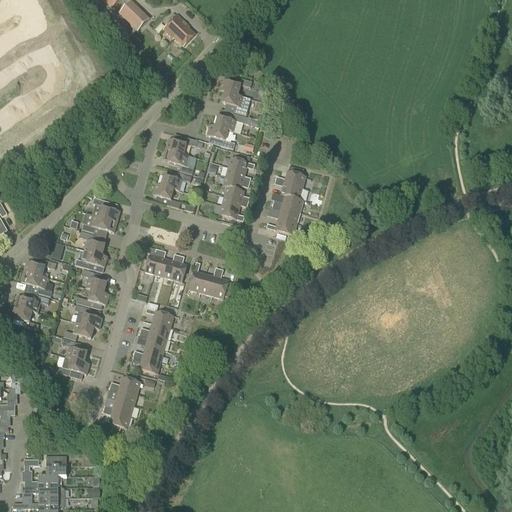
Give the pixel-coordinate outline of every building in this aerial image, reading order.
[(101,0),(112,11),(122,0),(101,0)] [(149,21),(130,3),(118,16),(137,34),(149,21)] [(183,49),(194,38),(185,29),(186,27),(177,18),(164,32),(173,41),(174,39),(183,49)] [(134,52),(141,44),(136,39),(128,46),(134,52)] [(237,98),(237,97),(240,87),(250,90),(252,84),(239,80),(238,86),(222,82),(219,93),(224,94),(237,98)] [(264,98),(266,91),(260,90),(258,97),(264,98)] [(250,101),(237,97),(237,98),(224,94),(221,105),(235,109),(233,115),(245,118),(247,112),(250,101)] [(228,133),(233,134),(236,124),(249,127),(251,121),(233,116),(231,122),(218,118),(215,129),(228,133)] [(258,130),(260,124),(252,122),(250,128),(258,130)] [(215,129),(209,127),(206,138),(222,143),(220,148),(233,152),(234,145),(225,143),(228,133),(233,135),(233,134),(228,133),(215,129)] [(165,152),(189,159),(189,158),(184,157),(186,147),(196,150),(197,143),(185,140),(183,146),(168,141),(165,152)] [(252,155),(254,148),(245,145),(243,153),(252,155)] [(186,169),(189,159),(165,152),(162,163),(181,168),(179,174),(191,177),(193,171),(186,169)] [(225,179),(249,186),(251,181),(244,179),(247,170),(253,172),(255,167),(230,160),(225,179)] [(211,167),(209,174),(215,175),(217,169),(211,167)] [(282,193),(300,198),(306,179),(287,174),(285,182),(276,179),(274,187),(283,189),(282,193)] [(156,186),(179,194),(182,183),(189,185),(191,179),(179,175),(177,181),(163,177),(161,187),(156,186)] [(248,191),(249,186),(225,179),(222,189),(226,190),(224,199),(248,205),(249,200),(243,199),(244,194),(240,193),(241,189),(248,191)] [(179,194),(156,186),(152,197),(168,202),(167,208),(179,211),(180,205),(171,202),(173,192),(179,194)] [(299,202),(300,198),(282,193),(280,197),(284,198),(282,206),(273,203),(271,211),(280,214),(299,219),(303,203),(299,202)] [(247,210),(248,205),(224,199),(218,217),(243,224),(244,219),(238,217),(240,209),(247,210)] [(112,223),(117,225),(120,214),(105,209),(106,204),(94,200),(92,206),(94,207),(92,217),(99,219),(112,223)] [(193,215),(194,209),(186,207),(184,213),(193,215)] [(293,238),(299,219),(280,214),(276,229),(267,227),(266,231),(293,238)] [(99,219),(92,217),(86,215),(83,226),(81,232),(93,236),(95,230),(114,235),(117,225),(112,223),(99,219)] [(76,232),(78,225),(71,223),(71,226),(66,224),(66,227),(70,229),(70,230),(76,232)] [(155,240),(158,229),(153,227),(150,239),(155,240)] [(102,258),(102,257),(105,247),(92,243),(93,237),(81,234),(79,240),(86,242),(83,253),(89,255),(89,254),(102,258)] [(144,274),(154,277),(160,253),(155,251),(154,258),(149,257),(144,274)] [(154,277),(163,280),(168,262),(164,261),(165,254),(160,253),(154,277)] [(107,259),(102,257),(102,258),(89,254),(89,255),(86,264),(76,262),(74,268),(87,271),(88,266),(104,270),(107,259)] [(168,262),(163,280),(172,282),(179,258),(174,257),(172,263),(168,262)] [(184,267),(182,266),(184,259),(179,258),(172,282),(182,285),(187,268),(184,267)] [(24,275),(47,281),(42,279),(45,269),(55,271),(56,266),(44,262),(42,268),(27,264),(24,275)] [(200,295),(205,276),(198,274),(200,266),(196,265),(188,292),(200,295)] [(205,276),(200,295),(211,299),(219,272),(215,270),(213,279),(205,276)] [(104,296),(104,295),(107,285),(93,281),(95,275),(82,272),(81,278),(88,280),(85,291),(90,293),(91,292),(104,296)] [(223,302),(224,299),(230,301),(232,293),(226,291),(228,284),(229,283),(221,281),(223,273),(219,272),(211,299),(223,302)] [(44,292),(47,281),(24,275),(21,285),(40,290),(38,296),(50,300),(52,294),(44,292)] [(109,297),(104,295),(104,296),(91,292),(90,293),(88,302),(78,300),(76,306),(88,309),(90,304),(106,308),(109,297)] [(14,309),(37,316),(40,305),(48,307),(49,301),(37,298),(35,304),(22,300),(17,298),(14,309)] [(94,331),(99,332),(102,321),(87,317),(88,311),(76,307),(74,314),(78,315),(76,325),(81,326),(94,331)] [(37,316),(14,309),(11,320),(26,324),(25,330),(37,333),(38,327),(29,325),(32,314),(37,316)] [(156,314),(146,311),(145,315),(154,318),(152,325),(170,331),(174,319),(156,314)] [(91,341),(94,331),(81,326),(76,325),(73,335),(65,333),(63,340),(76,343),(77,337),(91,341)] [(149,333),(168,338),(170,331),(152,325),(149,333)] [(168,338),(149,333),(141,330),(139,338),(147,341),(144,352),(163,358),(168,338)] [(84,365),(87,354),(74,351),(76,345),(63,341),(61,347),(69,350),(66,360),(71,362),(71,361),(84,365)] [(160,365),(163,358),(144,352),(143,356),(134,353),(133,358),(160,365)] [(141,364),(138,372),(157,377),(160,365),(133,358),(132,361),(141,364)] [(71,362),(66,360),(64,360),(61,370),(58,369),(57,375),(69,379),(71,373),(81,376),(82,376),(86,377),(89,366),(84,365),(71,361),(71,362)] [(137,397),(141,385),(122,379),(119,387),(111,385),(110,389),(137,397)] [(154,390),(155,384),(145,381),(143,388),(154,390)] [(115,403),(134,408),(137,397),(110,389),(109,393),(117,395),(115,403)] [(7,402),(17,402),(16,397),(15,397),(14,391),(9,391),(9,396),(7,397),(7,402)] [(0,407),(0,413),(14,413),(14,407),(17,407),(17,402),(7,402),(7,407),(0,407)] [(130,420),(134,408),(115,403),(113,410),(104,408),(103,412),(130,420)] [(127,432),(130,420),(103,412),(102,416),(111,418),(108,426),(113,428),(112,434),(119,436),(121,430),(127,432)] [(0,423),(10,424),(10,418),(14,418),(14,413),(0,413),(0,423)] [(0,435),(4,435),(7,435),(8,429),(10,429),(10,424),(0,423),(0,435)] [(46,480),(66,479),(66,459),(46,459),(46,479),(38,479),(38,480),(46,480)] [(38,490),(62,490),(62,489),(59,489),(59,480),(66,480),(66,479),(46,480),(38,480),(38,489),(38,490)] [(38,490),(38,489),(30,489),(30,490),(24,490),(24,496),(30,496),(38,495),(38,501),(65,501),(65,492),(62,490),(38,490)] [(37,511),(58,511),(59,511),(62,511),(65,509),(65,501),(38,501),(38,506),(30,505),(30,506),(13,506),(13,511),(30,511),(38,511),(37,511)]
